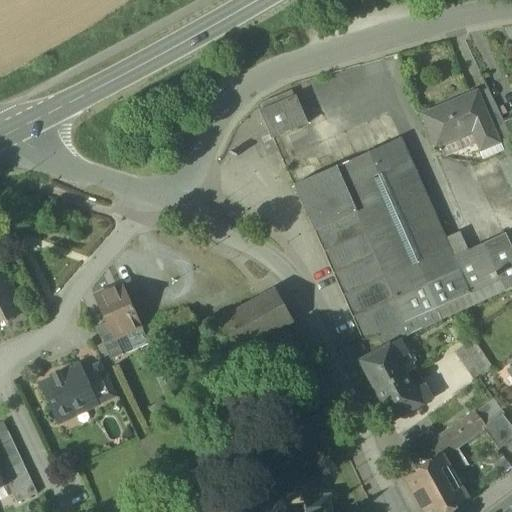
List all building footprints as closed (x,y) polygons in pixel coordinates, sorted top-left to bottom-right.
[(496,144),(510,138),(503,124),(487,89),(476,94),(497,143),(496,144)] [(477,143),(480,150),(496,144),(497,143),(476,94),(445,107),(423,116),(436,146),(472,131),(477,143)] [(258,112),(270,140),(307,125),(294,97),(258,112)] [(177,130),(170,140),(177,145),(184,135),(177,130)] [(472,131),(436,146),(440,158),(477,143),(472,131)] [(376,338),(397,327),(407,321),(397,299),(458,271),(453,259),(400,139),(336,168),(356,214),(315,232),(364,343),(376,337),(376,338)] [(511,157),(496,165),(511,197),(511,157)] [(305,208),(315,232),(356,214),(336,168),(293,186),(303,209),(305,208)] [(511,252),(504,236),(484,245),(500,282),(505,291),(511,287),(511,252)] [(484,245),(453,259),(458,271),(469,296),(500,282),(484,245)] [(469,296),(458,271),(397,299),(407,321),(397,327),(403,339),(441,321),(440,320),(436,310),(444,307),(469,296)] [(0,324),(21,314),(6,282),(0,284),(0,324)] [(469,296),(444,307),(449,316),(505,291),(500,282),(469,296)] [(105,323),(113,340),(114,339),(140,327),(121,289),(110,294),(109,291),(94,298),(105,323)] [(254,344),(271,379),(301,364),(302,363),(303,363),(286,326),(292,323),(273,290),(260,297),(208,326),(227,360),(254,344)] [(440,320),(449,316),(444,307),(436,310),(440,320)] [(145,337),(151,352),(169,343),(169,344),(197,331),(187,309),(186,310),(177,315),(162,325),(145,337)] [(94,329),(110,361),(122,356),(114,339),(113,340),(105,323),(94,329)] [(399,341),(403,339),(396,327),(365,344),(370,356),(399,341)] [(450,351),(472,383),(477,379),(488,372),(492,369),(470,338),(450,351)] [(359,362),(375,392),(405,375),(398,361),(407,356),(399,341),(370,356),(359,362)] [(98,364),(80,372),(84,381),(102,373),(98,364)] [(42,386),(59,423),(72,418),(73,412),(93,403),(94,403),(84,381),(80,372),(78,369),(42,386)] [(93,403),(95,407),(114,398),(102,373),(84,381),(94,403),(93,403)] [(414,391),(405,375),(375,392),(392,422),(432,400),(424,386),(414,391)] [(492,401),(474,413),(484,426),(491,421),(500,414),(501,413),(496,406),(492,401)] [(481,428),(484,426),(474,413),(428,446),(437,459),(442,456),(443,458),(482,430),(481,428)] [(511,429),(500,414),(491,421),(508,443),(511,440),(511,429)] [(498,451),(508,443),(491,421),(484,426),(481,428),(482,430),(498,451)] [(0,448),(12,443),(7,433),(0,436),(0,448)] [(0,448),(0,461),(17,453),(12,443),(0,448)] [(0,461),(0,470),(2,474),(22,464),(17,453),(0,461)] [(451,511),(468,500),(443,458),(442,456),(437,459),(404,479),(421,511),(451,511)] [(2,474),(6,484),(27,474),(22,464),(2,474)] [(7,486),(11,494),(32,484),(27,474),(6,484),(7,486)] [(36,495),(32,484),(11,494),(16,504),(36,495)] [(330,511),(329,497),(330,496),(328,495),(328,496),(303,498),(302,498),(301,499),(302,500),(303,511),(330,511)]
